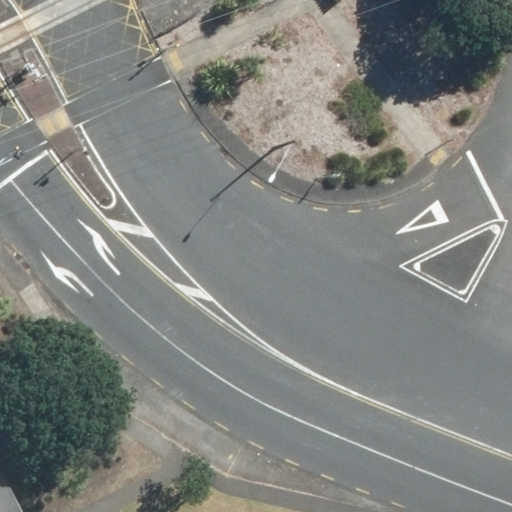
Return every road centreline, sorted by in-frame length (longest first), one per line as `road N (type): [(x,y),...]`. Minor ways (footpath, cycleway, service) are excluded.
road 1 (tertiary): [(94,0),(153,129),(241,254),(469,427)]
road 2 (tertiary): [(469,427),(322,397),(203,349),(119,280),(0,149)]
